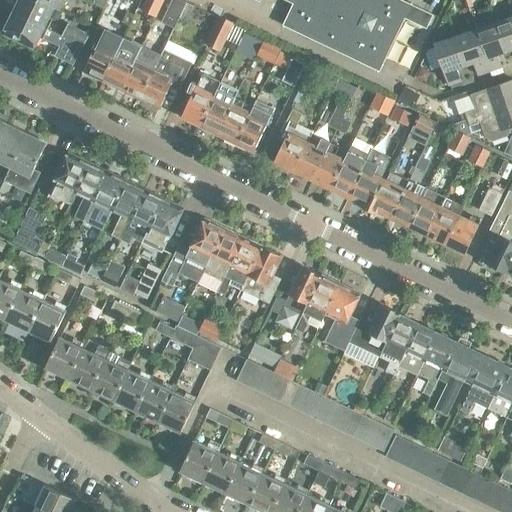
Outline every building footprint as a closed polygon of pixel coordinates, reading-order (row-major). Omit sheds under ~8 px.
[(47,29),(51,20),(48,19),(52,9),(33,0),(20,0),(14,13),(47,29)] [(72,5),(74,0),(33,0),(52,9),(62,14),(68,2),(72,5)] [(96,0),(94,5),(106,10),(110,0),(96,0)] [(156,19),(164,0),(148,0),(142,12),(156,19)] [(171,35),(173,30),(186,3),(178,0),(172,0),(159,30),(171,35)] [(434,18),(398,0),(282,0),(294,5),(283,27),(380,73),(406,21),(428,31),(434,18)] [(194,7),(187,4),(181,18),(189,21),(194,7)] [(62,37),(47,29),(14,13),(4,33),(33,48),(39,36),(61,47),(56,56),(73,64),(87,35),(68,25),(62,37)] [(130,26),(135,16),(127,13),(123,22),(130,26)] [(511,19),(498,25),(508,53),(511,51),(511,19)] [(220,50),(232,25),(221,20),(209,45),(220,50)] [(491,72),(503,68),(499,56),(508,53),(498,25),(477,32),(491,72)] [(491,72),(477,32),(457,39),(467,67),(476,65),(480,77),(491,72)] [(104,79),(121,43),(102,33),(85,70),(104,79)] [(122,88),(141,48),(144,44),(125,35),(121,43),(104,79),(122,88)] [(451,87),(463,82),(459,70),(467,67),(457,39),(436,46),(451,87)] [(283,49),(266,41),(258,56),(275,65),(283,49)] [(141,97),(160,57),(141,48),(122,88),(141,97)] [(171,111),(182,90),(180,89),(192,63),(164,50),(160,57),(141,97),(171,111)] [(295,88),(307,65),(294,58),(282,81),(295,88)] [(201,125),(222,83),(203,74),(183,117),(201,125)] [(354,98),(358,89),(338,80),(334,89),(354,98)] [(476,109),(461,114),(464,122),(469,121),(511,105),(511,81),(472,96),(476,109)] [(219,134),(236,99),(239,91),(222,83),(201,125),(219,134)] [(417,105),(421,96),(406,89),(402,97),(399,103),(412,109),(415,103),(417,105)] [(389,116),(390,113),(395,102),(396,101),(378,92),(371,107),(389,116)] [(236,142),(250,114),(242,110),(245,103),(236,99),(219,134),(236,142)] [(255,151),(273,113),(275,109),(257,100),(250,114),(236,142),(255,151)] [(464,122),(450,127),(459,132),(467,136),(473,134),(470,126),(481,122),(487,140),(494,143),(503,140),(510,138),(511,133),(511,105),(469,121),(464,122)] [(409,128),(415,117),(396,108),(390,119),(409,128)] [(294,171),(312,134),(314,131),(297,123),(302,114),(293,109),(287,121),(290,122),(284,133),(289,136),(276,162),(294,171)] [(336,130),(342,119),(333,114),(327,126),(336,130)] [(433,138),(439,125),(420,116),(413,128),(433,138)] [(345,135),(351,123),(342,119),(336,130),(345,135)] [(0,143),(8,126),(0,121),(0,143)] [(0,160),(12,167),(28,135),(8,126),(0,143),(0,160)] [(459,132),(450,149),(465,157),(474,139),(467,136),(459,132)] [(311,180),(330,143),(312,134),(294,171),(311,180)] [(31,194),(41,173),(35,169),(47,145),(28,135),(12,167),(5,181),(0,191),(0,202),(3,204),(12,184),(31,194)] [(329,189),(343,161),(335,157),(340,148),(330,143),(311,180),(329,189)] [(483,170),(491,154),(476,147),(468,163),(483,170)] [(366,209),(380,180),(391,159),(371,149),(366,160),(347,198),(356,202),(355,203),(366,209)] [(70,202),(88,165),(68,156),(55,183),(56,183),(49,198),(57,202),(60,197),(70,202)] [(347,198),(366,160),(358,157),(353,166),(343,161),(329,189),(347,198)] [(431,164),(422,160),(417,171),(426,175),(431,164)] [(84,221),(106,174),(88,165),(70,202),(71,203),(76,193),(84,197),(75,216),(84,221)] [(391,218),(410,182),(391,173),(386,183),(371,212),(383,217),(384,215),(391,218)] [(112,211),(125,184),(106,174),(84,221),(94,225),(103,206),(112,211)] [(371,212),(386,183),(380,180),(366,209),(371,212)] [(409,227),(428,191),(410,182),(391,218),(409,227)] [(121,240),(144,193),(125,184),(112,211),(122,215),(112,236),(121,240)] [(504,274),(511,257),(511,242),(510,242),(511,238),(511,218),(511,216),(511,185),(509,192),(490,232),(499,236),(485,265),(504,274)] [(505,192),(493,187),(491,191),(489,190),(479,212),(492,218),(505,192)] [(427,236),(446,200),(428,191),(409,227),(427,236)] [(149,229),(163,202),(144,193),(121,240),(129,244),(139,223),(149,229)] [(445,244),(459,218),(463,208),(446,200),(427,236),(445,244)] [(163,252),(183,212),(163,202),(149,229),(143,242),(163,252)] [(38,252),(44,240),(37,236),(47,215),(30,206),(14,240),(38,252)] [(464,254),(481,221),(471,217),(468,222),(459,218),(445,244),(464,254)] [(199,282),(224,231),(205,222),(190,253),(178,247),(162,281),(173,286),(179,273),(199,282)] [(219,292),(244,241),(224,231),(199,282),(219,292)] [(242,291),(262,249),(244,241),(219,292),(225,295),(230,285),(242,291)] [(269,304),(281,281),(272,276),(282,256),(263,247),(262,249),(242,291),(269,304)] [(62,266),(67,256),(49,248),(44,258),(62,266)] [(32,266),(36,258),(21,250),(17,259),(32,266)] [(81,276),(86,266),(76,262),(78,258),(68,253),(67,256),(62,266),(81,276)] [(47,273),(51,265),(36,258),(32,266),(47,273)] [(102,280),(107,270),(93,263),(89,273),(102,280)] [(149,299),(162,271),(149,265),(136,293),(149,299)] [(298,326),(321,278),(322,276),(304,267),(286,303),(277,299),(272,310),(280,314),(277,322),(294,330),(296,325),(298,326)] [(69,284),(73,276),(58,268),(54,277),(69,284)] [(116,286),(121,277),(107,270),(102,280),(116,286)] [(317,335),(327,314),(340,287),(321,278),(298,326),(317,335)] [(0,318),(6,321),(21,289),(0,279),(0,318)] [(95,301),(99,293),(84,286),(81,294),(95,301)] [(345,351),(360,321),(350,316),(359,296),(340,287),(327,314),(336,319),(324,341),(345,351)] [(28,331),(43,300),(21,289),(6,321),(28,331)] [(51,342),(66,311),(43,300),(28,331),(51,342)] [(126,316),(130,308),(115,300),(111,309),(126,316)] [(360,321),(345,351),(375,366),(380,357),(400,315),(401,313),(383,304),(372,326),(360,321)] [(142,324),(146,315),(130,308),(126,316),(142,324)] [(183,315),(178,326),(191,332),(196,321),(183,315)] [(400,315),(380,357),(390,362),(386,371),(394,375),(419,324),(400,315)] [(200,332),(218,341),(225,327),(206,319),(200,332)] [(170,337),(175,329),(160,322),(156,330),(170,337)] [(419,324),(394,375),(395,375),(394,376),(403,380),(408,371),(417,375),(438,333),(419,324)] [(194,348),(199,336),(191,332),(178,326),(176,325),(175,329),(170,337),(193,348),(194,348)] [(438,333),(417,375),(418,376),(419,375),(430,380),(423,393),(431,396),(432,393),(433,393),(444,370),(443,370),(455,343),(456,343),(457,343),(438,333)] [(222,347),(199,336),(194,348),(216,359),(222,347)] [(68,380),(83,348),(60,337),(45,369),(68,380)] [(444,370),(433,393),(442,398),(436,409),(449,415),(454,404),(465,380),(469,382),(482,355),(479,353),(457,343),(456,343),(455,343),(443,370),(444,370)] [(90,390),(106,358),(83,348),(68,380),(90,390)] [(188,359),(211,370),(216,359),(194,348),(193,348),(188,359)] [(266,364),(276,368),(282,355),(272,351),(266,364)] [(463,408),(461,411),(469,415),(475,402),(489,409),(509,368),(487,358),(482,355),(469,382),(474,385),(463,408)] [(112,401),(128,369),(106,358),(90,390),(112,401)] [(248,386),(258,364),(248,359),(237,381),(248,386)] [(258,391),(268,369),(258,364),(248,386),(258,391)] [(511,369),(509,368),(489,409),(499,414),(508,418),(511,408),(511,369)] [(135,412),(150,379),(128,369),(112,401),(135,412)] [(269,396),(280,375),(268,369),(258,391),(269,396)] [(280,401),(290,380),(280,375),(269,396),(280,401)] [(157,422),(172,390),(150,379),(135,412),(157,422)] [(290,406),(300,385),(290,380),(280,401),(290,406)] [(301,412),(311,390),(300,385),(290,406),(301,412)] [(180,433),(195,401),(172,390),(157,422),(180,433)] [(311,416),(321,395),(311,390),(301,412),(311,416)] [(321,422),(332,400),(321,395),(311,416),(321,422)] [(331,426),(342,405),(332,400),(321,422),(331,426)] [(342,431),(353,410),(342,405),(331,426),(342,431)] [(229,428),(233,420),(210,408),(206,417),(229,428)] [(353,437),(363,415),(353,410),(342,431),(353,437)] [(385,420),(394,424),(398,416),(388,412),(385,420)] [(0,439),(10,418),(2,414),(0,417),(0,439)] [(363,442),(373,420),(363,415),(353,437),(363,442)] [(244,435),(248,427),(233,420),(229,428),(244,435)] [(374,447),(385,426),(373,420),(363,442),(374,447)] [(384,452),(393,434),(395,430),(385,426),(374,447),(384,452)] [(426,441),(431,433),(421,428),(416,436),(425,441),(426,441)] [(274,449),(278,441),(263,434),(259,442),(274,449)] [(408,467),(418,446),(397,435),(386,457),(408,467)] [(203,483),(218,451),(195,440),(180,471),(203,483)] [(289,456),(293,448),(278,441),(274,449),(289,456)] [(464,463),(471,447),(461,442),(458,448),(456,447),(451,457),(464,463)] [(419,472),(429,451),(418,446),(408,467),(419,472)] [(225,493),(240,462),(218,451),(203,483),(225,493)] [(430,478),(441,456),(429,451),(419,472),(430,478)] [(319,471),(323,462),(308,455),(304,464),(319,471)] [(473,498),(483,477),(481,475),(488,460),(478,455),(473,464),(474,465),(471,471),(472,472),(462,493),(473,498)] [(441,483),(452,462),(441,456),(430,478),(441,483)] [(247,504),(263,472),(240,462),(225,493),(247,504)] [(341,481),(345,473),(323,462),(319,471),(341,481)] [(451,488),(462,466),(452,462),(441,483),(451,488)] [(462,493),(472,472),(471,471),(462,466),(451,488),(462,493)] [(264,511),(271,511),(285,483),(263,472),(247,504),(264,511)] [(356,488),(360,480),(345,473),(341,481),(356,488)] [(494,482),(491,480),(483,477),(473,498),(483,503),(494,482)] [(494,508),(504,487),(494,482),(483,503),(494,508)] [(298,511),(307,494),(285,483),(271,511),(298,511)] [(42,511),(71,511),(77,501),(47,486),(36,509),(42,511)] [(502,511),(511,511),(511,490),(504,487),(494,508),(502,511)] [(390,511),(397,498),(387,493),(381,507),(390,511)] [(326,511),(330,505),(307,494),(298,511),(326,511)] [(391,511),(401,511),(406,502),(397,498),(390,511),(391,511)]
